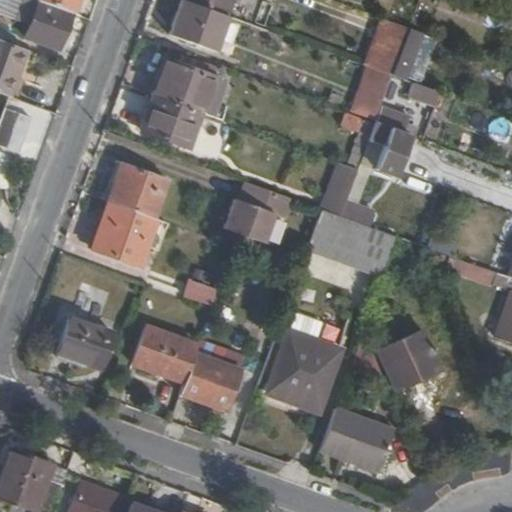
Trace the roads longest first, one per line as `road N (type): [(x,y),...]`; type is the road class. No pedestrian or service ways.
road 1 (residential): [(123,0),(0,344)]
road 2 (residential): [(0,392),(330,511)]
